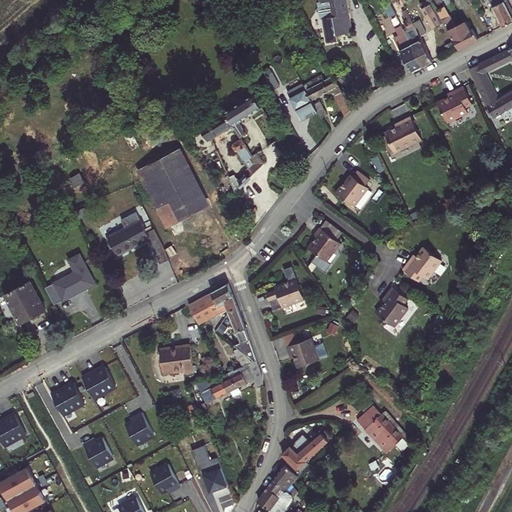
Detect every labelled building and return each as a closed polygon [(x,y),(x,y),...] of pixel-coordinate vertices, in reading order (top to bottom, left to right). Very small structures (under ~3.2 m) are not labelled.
[(297,9),(301,7),(296,0),(293,0),(293,1),(297,9)] [(327,42),(338,40),(338,35),(353,32),(351,20),(347,21),(346,15),(350,14),(346,0),(319,0),(320,2),(330,1),(333,16),(323,18),(327,42)] [(428,0),(420,5),(422,9),(430,5),(429,2),(432,1),(431,0),(428,0)] [(489,0),(502,26),(511,21),(511,8),(507,0),(489,0)] [(319,8),(316,11),(320,14),(321,19),(323,18),(333,16),(330,1),(320,2),(318,3),(319,8)] [(422,9),(434,29),(445,23),(442,19),(437,10),(432,1),(429,2),(430,5),(422,9)] [(437,10),(442,19),(448,16),(443,7),(437,10)] [(423,66),(433,61),(421,37),(414,23),(406,10),(403,11),(406,20),(404,21),(408,30),(412,37),(409,39),(423,66)] [(375,16),(387,39),(393,35),(382,13),(375,16)] [(445,23),(459,49),(479,39),(473,28),(471,29),(467,22),(457,27),(450,15),(448,16),(442,19),(445,23)] [(414,23),(421,37),(427,34),(420,20),(414,23)] [(396,41),(406,62),(408,61),(413,71),(423,66),(409,39),(408,38),(402,41),(401,39),(396,41)] [(485,72),(481,64),(470,70),(494,119),(511,107),(511,49),(489,60),(493,69),(511,59),(511,92),(499,100),(485,72)] [(481,64),(485,72),(493,69),(489,60),(481,64)] [(329,67),(324,70),(328,78),(334,75),(329,67)] [(266,76),(273,90),(279,86),(272,73),(266,76)] [(331,90),(345,116),(352,109),(334,75),(328,78),(325,80),(322,74),(304,84),(312,100),(331,90)] [(293,102),(297,110),(313,101),(312,100),(304,84),(286,93),(291,103),(293,102)] [(472,104),(463,86),(449,93),(451,96),(448,98),(437,103),(447,123),(468,113),(465,108),(472,104)] [(226,112),(236,129),(241,137),(246,134),(239,121),(262,107),(255,94),(227,111),(226,112)] [(315,105),(322,118),(328,114),(321,101),(315,105)] [(218,111),(220,115),(226,112),(227,111),(224,106),(217,110),(218,111)] [(201,127),(209,139),(230,126),(233,130),(236,129),(226,112),(220,115),(218,111),(212,114),(215,118),(201,127)] [(422,140),(410,117),(396,124),(397,127),(394,128),(384,134),(394,154),(422,140)] [(234,143),(234,146),(237,151),(246,145),(241,137),(239,138),(238,140),(239,140),(234,143)] [(250,167),(255,172),(265,163),(258,152),(253,156),(246,145),(237,151),(244,162),(245,161),(252,157),(255,161),(249,167),(250,167)] [(138,170),(150,193),(186,174),(174,151),(138,170)] [(245,161),(249,168),(250,167),(249,167),(255,161),(252,157),(245,161)] [(245,174),(249,179),(255,172),(250,167),(249,168),(243,172),(245,174)] [(369,181),(357,172),(352,178),(348,184),(345,183),(336,195),(354,208),(368,189),(365,187),(369,181)] [(180,220),(203,208),(186,174),(150,193),(156,205),(169,198),(180,220)] [(245,174),(240,180),(236,176),(229,180),(236,192),(249,179),(245,174)] [(72,180),(76,187),(84,182),(80,175),(72,180)] [(156,205),(167,226),(180,220),(169,198),(156,205)] [(110,240),(118,255),(151,238),(137,212),(124,219),(128,227),(108,237),(109,238),(108,238),(109,241),(110,240)] [(322,230),(328,222),(326,221),(320,229),(322,230)] [(320,229),(319,228),(314,235),(317,237),(315,239),(308,249),(317,256),(312,263),(317,267),(325,272),(330,265),(326,262),(340,244),(334,239),(340,231),(328,222),(322,230),(320,229)] [(151,239),(149,239),(155,252),(164,247),(158,235),(151,239)] [(164,247),(155,252),(161,264),(169,260),(164,247)] [(54,283),(63,300),(96,284),(80,254),(70,260),(76,272),(54,283)] [(423,267),(414,279),(430,291),(434,285),(439,289),(453,270),(435,257),(428,266),(426,269),(423,267)] [(312,263),(308,268),(312,274),(317,267),(312,263)] [(304,300),(296,279),(281,285),(282,288),(275,291),(266,294),(273,312),(304,300)] [(6,294),(21,323),(45,310),(30,281),(6,294)] [(228,284),(205,296),(215,316),(216,316),(228,309),(229,312),(239,308),(228,284)] [(189,305),(200,324),(206,321),(215,316),(205,296),(189,305)] [(420,308),(404,296),(394,309),(397,311),(395,314),(388,323),(406,337),(420,318),(415,314),(420,308)] [(235,350),(243,366),(254,362),(258,361),(239,308),(229,312),(241,342),(234,345),(238,348),(235,350)] [(295,333),(284,337),(288,348),(299,344),(295,333)] [(312,339),(287,348),(290,356),(294,355),(295,358),(299,369),(320,361),(320,360),(315,347),(312,339)] [(324,344),(315,347),(320,360),(329,356),(324,344)] [(160,349),(164,374),(184,371),(194,370),(191,345),(160,349)] [(257,388),(264,386),(263,375),(258,361),(254,362),(243,366),(219,377),(222,382),(202,392),(207,403),(248,383),(254,380),(255,382),(257,388)] [(92,371),(83,377),(94,397),(116,385),(105,365),(97,369),(98,371),(93,373),(92,371)] [(219,377),(219,376),(208,381),(207,379),(191,386),(203,416),(210,414),(206,404),(207,403),(202,392),(222,382),(219,377)] [(61,388),(51,393),(63,413),(85,401),(74,381),(66,386),(67,387),(62,390),(61,388)] [(352,400),(359,407),(369,398),(363,390),(352,400)] [(375,405),(358,420),(388,452),(396,444),(402,451),(411,442),(410,440),(411,439),(386,411),(383,414),(375,405)] [(154,433),(142,411),(135,415),(136,416),(131,419),(132,420),(126,423),(137,443),(154,433)] [(25,432),(15,412),(7,416),(8,418),(3,420),(2,419),(0,419),(0,437),(3,444),(25,432)] [(285,464),(296,473),(308,462),(306,459),(332,436),(326,429),(312,441),(303,433),(295,442),(296,443),(292,447),(291,446),(283,454),(289,460),(285,464)] [(83,443),(96,465),(113,456),(102,436),(96,439),(96,438),(91,441),(90,439),(83,443)] [(206,476),(211,492),(229,486),(219,458),(211,460),(206,446),(193,450),(202,477),(206,476)] [(168,463),(151,473),(161,492),(168,489),(168,490),(173,488),(174,489),(180,485),(168,463)] [(297,475),(296,473),(285,464),(274,479),(295,496),(297,495),(287,484),(297,475)] [(27,466),(13,474),(22,490),(36,483),(27,466)] [(0,484),(7,498),(22,490),(13,474),(0,480),(0,484)] [(259,502),(269,511),(271,509),(274,511),(275,511),(295,496),(274,479),(261,495),(264,496),(259,502)] [(36,483),(22,490),(31,507),(45,500),(36,483)] [(22,490),(7,498),(15,511),(22,511),(31,507),(22,490)] [(144,511),(136,496),(119,506),(122,511),(144,511)] [(275,511),(274,511),(271,509),(269,511),(270,511),(282,511),(295,496),(275,511)]
